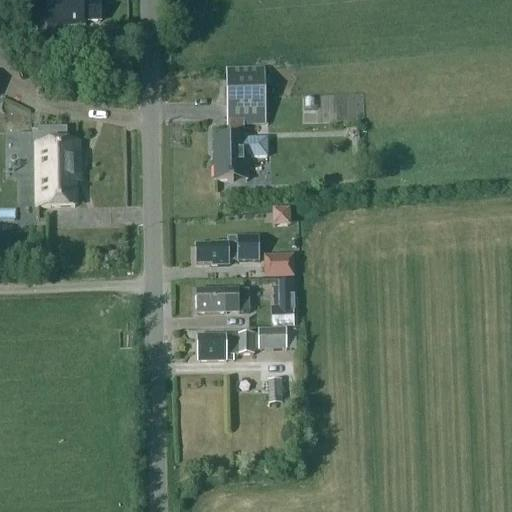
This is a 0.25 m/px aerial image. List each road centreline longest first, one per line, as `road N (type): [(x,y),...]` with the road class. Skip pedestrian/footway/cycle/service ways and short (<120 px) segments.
road 1 (tertiary): [(154,511),(147,0)]
road 2 (track): [(151,285),(0,290)]
